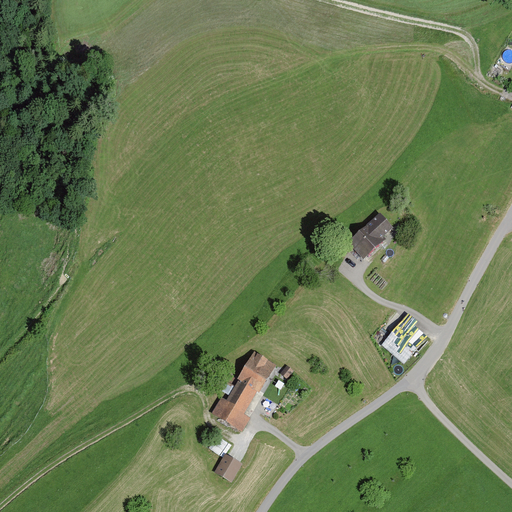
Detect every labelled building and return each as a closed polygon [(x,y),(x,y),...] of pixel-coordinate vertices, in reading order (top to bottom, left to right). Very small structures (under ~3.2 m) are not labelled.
[(381,218),(351,245),(366,261),(395,234),(381,218)] [(408,321),(383,348),(405,369),(430,342),(408,321)] [(223,401),(213,419),(242,435),(250,420),(245,417),(257,395),(263,398),(280,368),(254,354),(227,404),(223,401)] [(288,381),(294,373),(286,368),(280,375),(288,381)] [(226,458),(215,476),(231,485),(242,467),(226,458)]
